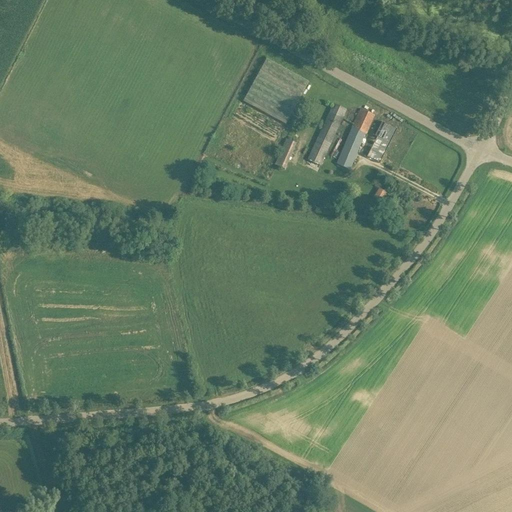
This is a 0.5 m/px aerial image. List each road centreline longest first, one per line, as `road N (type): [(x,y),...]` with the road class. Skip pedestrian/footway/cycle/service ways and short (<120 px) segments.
road 1 (unclassified): [(0,427),(191,413),(234,404),(297,374),(373,307),(480,151)]
road 2 (unclassified): [(480,151),(204,0)]
